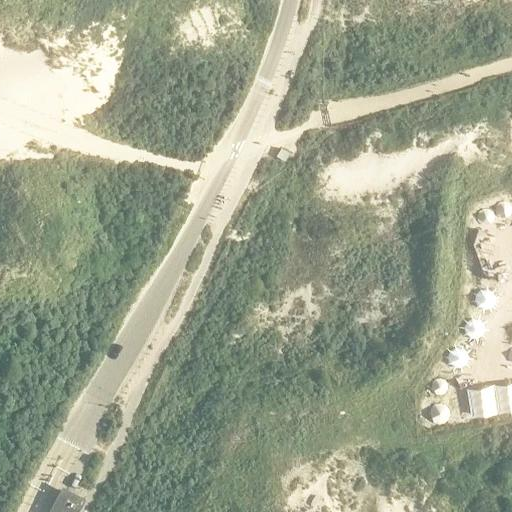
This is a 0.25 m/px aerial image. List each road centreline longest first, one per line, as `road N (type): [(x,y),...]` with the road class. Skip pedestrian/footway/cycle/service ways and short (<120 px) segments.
road 1 (unclassified): [(85,423),(230,160),(289,0)]
road 2 (track): [(511,392),(484,392),(476,362),(511,296)]
